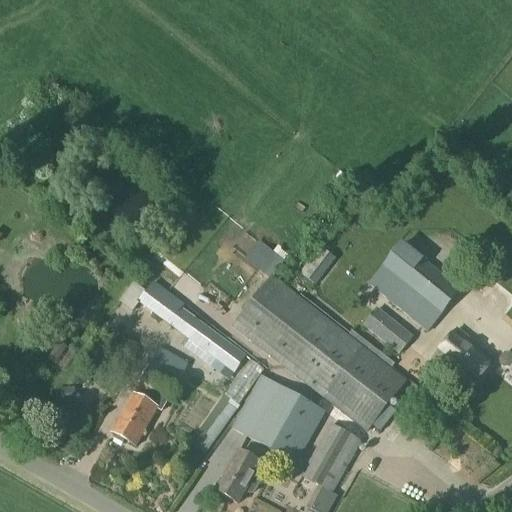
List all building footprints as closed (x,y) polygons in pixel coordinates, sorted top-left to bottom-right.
[(163,237),(153,251),(171,264),(181,250),(163,237)] [(403,287),(436,313),(439,316),(460,292),(401,245),(381,269),(403,287)] [(320,249),(300,275),(315,286),(335,260),(320,249)] [(273,278),(233,327),(365,432),(405,383),(273,278)] [(134,284),(120,303),(133,313),(140,304),(154,315),(150,319),(158,325),(160,321),(168,327),(169,326),(235,374),(246,358),(180,309),(183,306),(154,284),(147,294),(134,284)] [(377,311),(364,326),(391,349),(400,356),(413,340),(377,311)] [(456,330),(430,361),(467,392),(493,361),(456,330)] [(129,401),(111,435),(135,448),(161,401),(165,403),(177,381),(178,382),(187,365),(158,348),(129,401)] [(251,359),(223,396),(236,406),(264,369),(251,359)] [(173,398),(193,408),(203,388),(182,378),(173,398)] [(261,378),(231,429),(291,464),(321,412),(261,378)] [(329,427),(301,478),(319,488),(331,494),(340,479),(347,467),(353,455),(360,444),(329,427)] [(239,454),(216,494),(238,506),(244,495),(249,497),(253,496),(260,483),(253,479),(260,466),(239,454)]
